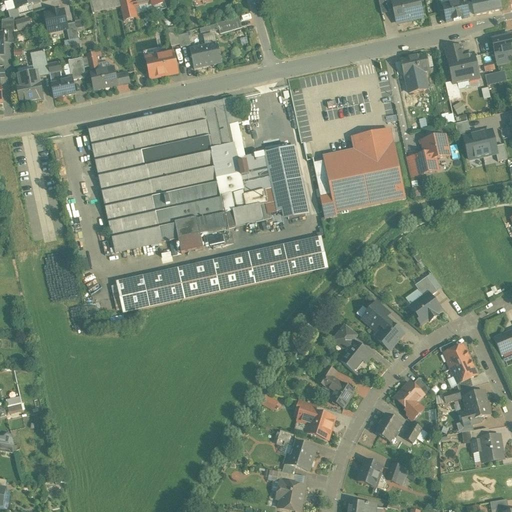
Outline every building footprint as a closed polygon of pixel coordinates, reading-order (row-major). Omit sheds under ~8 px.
[(14,0),(17,9),(17,10),(18,10),(39,4),(37,0),(14,0)] [(97,0),(92,2),(95,15),(123,9),(120,0),(97,0)] [(422,18),(418,0),(392,0),(379,0),(378,0),(382,15),(394,12),(397,24),(422,18)] [(443,6),(447,23),(468,18),(466,5),(471,3),(471,2),(470,0),(453,0),(455,4),(446,5),(443,6)] [(471,3),(474,17),(501,11),(498,0),(477,0),(471,2),(471,3)] [(122,4),(126,22),(139,19),(135,1),(122,4)] [(10,19),(20,16),(18,10),(17,10),(17,9),(8,12),(10,19)] [(48,35),(68,31),(71,42),(80,40),(77,25),(68,27),(65,14),(45,18),(48,35)] [(28,20),(16,23),(18,31),(30,27),(28,20)] [(171,35),(174,48),(182,46),(179,34),(171,35)] [(511,36),(493,41),(498,59),(511,55),(511,36)] [(192,51),(197,71),(224,65),(220,45),(192,51)] [(447,54),(455,86),(483,80),(478,60),(465,63),(462,50),(447,54)] [(52,77),(47,52),(33,55),(37,75),(40,75),(41,79),(52,77)] [(148,60),(153,81),(180,75),(176,54),(148,60)] [(429,59),(405,64),(413,102),(425,99),(421,79),(433,76),(429,59)] [(71,63),(74,78),(75,82),(89,79),(85,60),(71,63)] [(51,67),(52,76),(63,74),(64,73),(62,64),(62,65),(51,67)] [(93,75),(97,92),(120,87),(116,70),(93,75)] [(52,76),(54,85),(65,83),(63,74),(52,76)] [(22,97),(24,106),(45,102),(41,79),(40,75),(37,75),(30,76),(31,80),(22,82),(25,96),(22,97)] [(54,85),(57,101),(78,96),(75,82),(74,78),(68,79),(68,82),(65,83),(54,85)] [(238,99),(90,131),(118,255),(181,241),(184,255),(206,251),(203,236),(273,221),(272,216),(309,208),(296,148),(239,161),(232,128),(244,125),(238,99)] [(481,158),(496,155),(491,129),(475,132),(481,158)] [(354,151),(323,158),(332,199),(321,202),(325,219),(336,217),(336,214),(405,199),(393,143),(391,134),(382,136),(381,132),(352,139),(354,151)] [(466,162),(481,158),(475,132),(460,136),(466,162)] [(450,139),(423,144),(426,158),(410,161),(413,181),(442,175),(440,164),(454,161),(450,139)] [(324,242),(118,286),(125,316),(331,272),(324,242)] [(439,293),(429,279),(414,289),(423,301),(409,310),(422,328),(443,313),(434,298),(439,293)] [(379,335),(389,323),(393,318),(378,305),(364,322),(379,335)] [(404,337),(389,323),(379,335),(375,339),(390,353),(404,337)] [(361,338),(346,327),(333,343),(346,353),(340,361),(356,374),(370,357),(355,345),(361,338)] [(511,332),(495,340),(503,358),(511,354),(511,332)] [(466,346),(457,350),(454,345),(441,352),(443,356),(445,355),(453,371),(473,362),(466,346)] [(474,387),(471,381),(480,377),(473,362),(453,371),(459,386),(458,387),(461,393),(474,387)] [(339,376),(328,368),(316,384),(332,396),(329,399),(345,411),(357,394),(337,379),(339,376)] [(427,397),(411,382),(397,398),(408,409),(403,414),(414,424),(426,411),(420,405),(427,397)] [(487,393),(466,398),(470,413),(463,415),(465,423),(493,416),(487,393)] [(447,405),(463,401),(461,394),(445,398),(447,405)] [(321,410),(301,404),(297,417),(302,419),(301,424),(309,427),(306,435),(330,443),(337,420),(320,415),(321,410)] [(404,427),(387,416),(376,433),(393,445),(404,427)] [(423,432),(414,426),(406,440),(415,446),(423,432)] [(474,455),(482,454),(483,465),(507,462),(503,436),(480,440),(480,442),(472,443),(474,455)] [(319,452),(298,445),(294,457),(289,455),(285,464),(311,474),(319,452)] [(384,468),(368,462),(359,483),(375,490),(384,468)] [(409,471),(395,465),(388,482),(402,487),(409,471)] [(298,477),(279,474),(278,482),(282,483),(296,485),(298,477)] [(296,485),(282,483),(279,500),(283,501),(281,511),(287,511),(303,511),(309,488),(296,485)]
